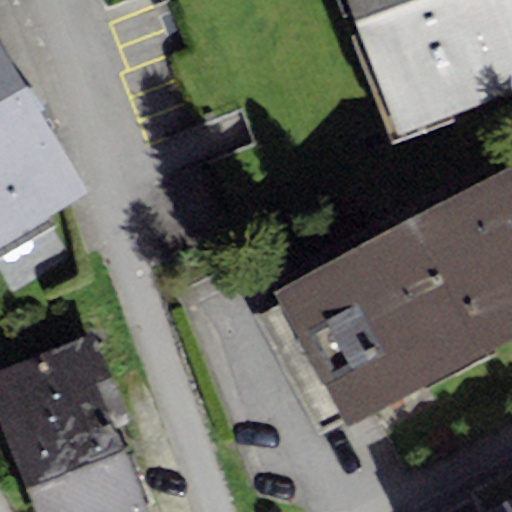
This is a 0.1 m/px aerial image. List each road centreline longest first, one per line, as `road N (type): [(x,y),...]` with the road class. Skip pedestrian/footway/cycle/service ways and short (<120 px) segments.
road 1 (residential): [(210,511),(43,0)]
road 2 (residential): [(511,440),(377,511)]
